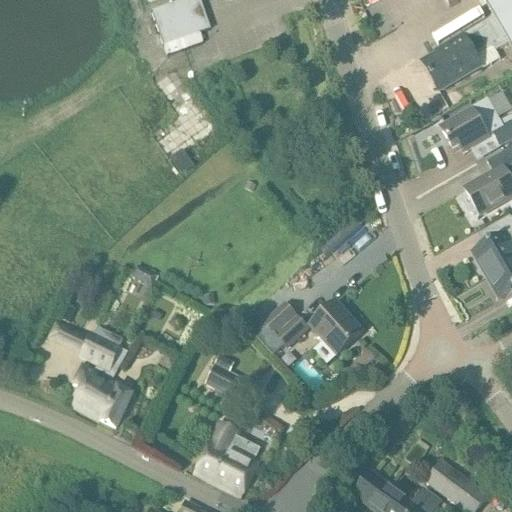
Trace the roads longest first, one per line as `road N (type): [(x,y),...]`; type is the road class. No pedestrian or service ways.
road 1 (residential): [(445,343),(325,0)]
road 2 (tertiary): [(239,511),(0,401)]
road 3 (residential): [(281,511),(333,448),(445,343)]
